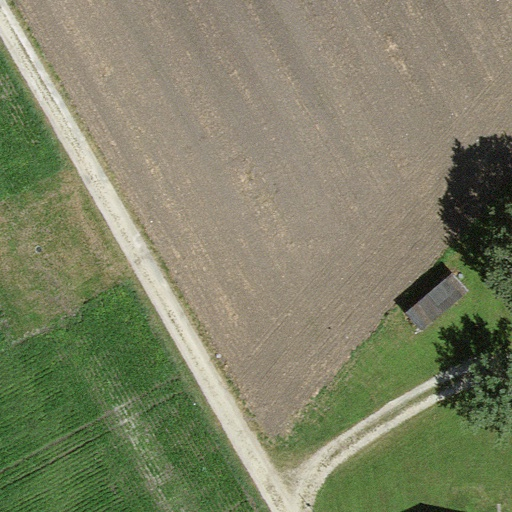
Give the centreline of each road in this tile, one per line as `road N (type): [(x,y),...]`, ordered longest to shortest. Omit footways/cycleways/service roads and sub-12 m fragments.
road 1 (track): [(276,511),(0,30)]
road 2 (track): [(511,371),(454,375),(322,455),(292,511)]
